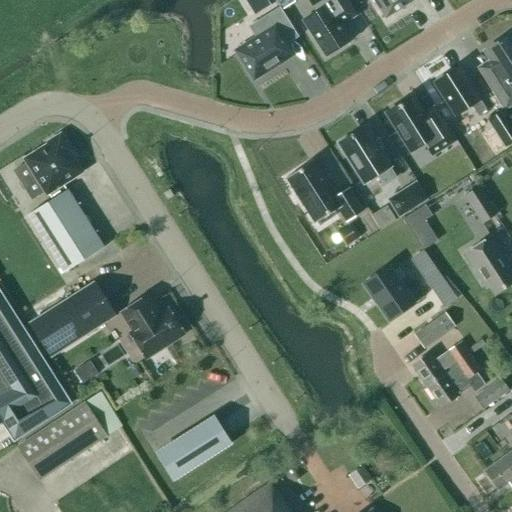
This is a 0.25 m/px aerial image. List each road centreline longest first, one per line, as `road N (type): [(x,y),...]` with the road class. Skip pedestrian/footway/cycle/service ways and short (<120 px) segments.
road 1 (residential): [(506,0),(316,112),(288,120),(232,119),(144,93),(92,118)]
road 2 (unclassified): [(92,118),(283,422)]
road 3 (residential): [(479,511),(399,395),(379,340)]
